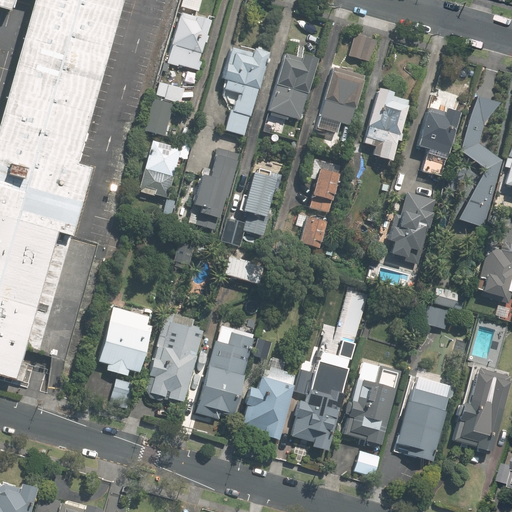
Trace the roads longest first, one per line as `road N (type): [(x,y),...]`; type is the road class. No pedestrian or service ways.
road 1 (residential): [(0,415),(347,511)]
road 2 (residential): [(380,0),(511,36)]
